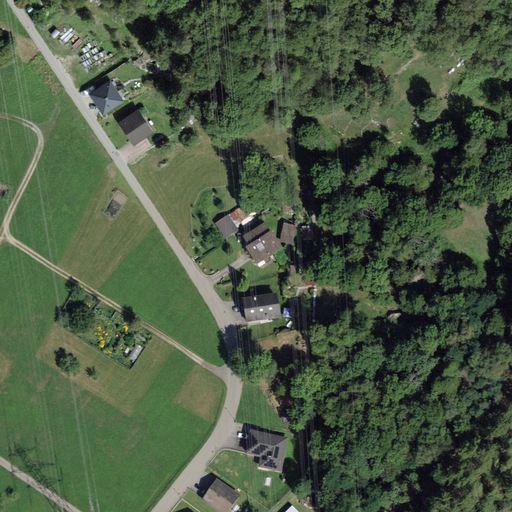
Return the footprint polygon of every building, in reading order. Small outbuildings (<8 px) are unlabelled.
[(110,81),(88,95),(103,116),(124,102),(110,81)] [(138,110),(118,123),(133,146),(153,133),(138,110)] [(228,219),(217,226),(226,241),(237,233),(228,219)] [(264,223),(242,237),(248,245),(245,247),(256,265),(282,248),(271,230),(269,231),(264,223)] [(296,226),(284,223),(279,242),(292,245),(296,226)] [(242,298),(246,323),(281,318),(278,293),(242,298)] [(288,437),(250,429),(245,454),(261,457),(258,467),(281,472),(288,437)] [(216,478),(202,499),(221,511),(229,511),(241,495),(216,478)]
